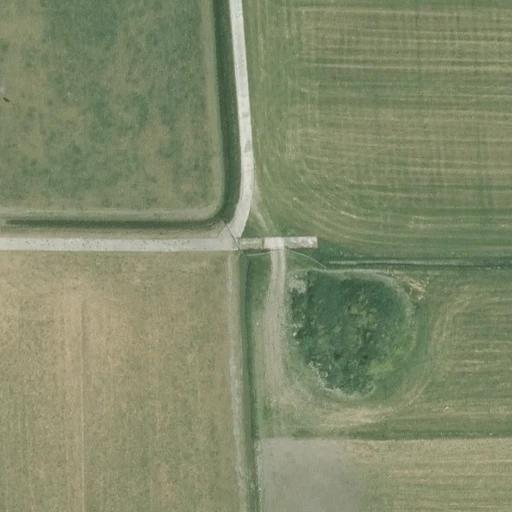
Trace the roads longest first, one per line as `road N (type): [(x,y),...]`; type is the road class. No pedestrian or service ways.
road 1 (track): [(312,242),(0,244)]
road 2 (track): [(234,0),(246,176),(239,219),(224,245)]
